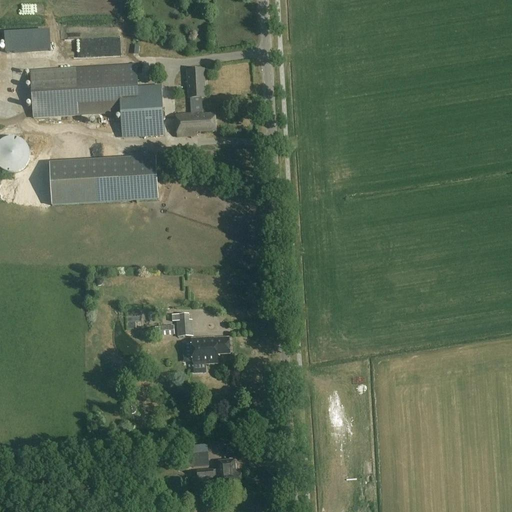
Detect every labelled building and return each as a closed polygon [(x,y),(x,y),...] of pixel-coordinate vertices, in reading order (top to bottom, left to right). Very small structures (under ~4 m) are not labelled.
[(138,88),(136,66),(31,72),(34,119),(124,114),(125,136),(164,134),(162,100),(146,101),(145,88),(138,88)] [(205,98),(204,71),(187,72),(189,99),(191,99),(191,115),(176,116),(177,138),(197,137),(197,134),(216,133),(215,115),(203,116),(201,98),(205,98)] [(0,142),(0,169),(6,173),(14,173),(21,171),(26,166),(29,159),(29,152),(25,145),(20,140),(13,138),(5,139),(0,142)] [(203,165),(202,149),(163,151),(164,162),(180,161),(180,167),(203,165)] [(157,200),(155,157),(48,163),(51,207),(157,200)] [(131,309),(131,317),(144,316),(144,308),(131,309)] [(190,321),(190,315),(180,316),(181,322),(177,322),(178,338),(194,337),(193,321),(190,321)] [(176,336),(175,326),(156,328),(156,336),(161,335),(161,337),(176,336)] [(230,355),(229,339),(213,340),(213,339),(191,340),(193,366),(218,365),(217,356),(230,355)] [(209,467),(208,453),(192,454),(193,468),(209,467)] [(236,474),(235,461),(219,462),(220,471),(214,471),(198,472),(198,480),(214,479),(214,478),(221,478),(222,490),(228,490),(228,488),(242,487),(241,474),(236,474)]
